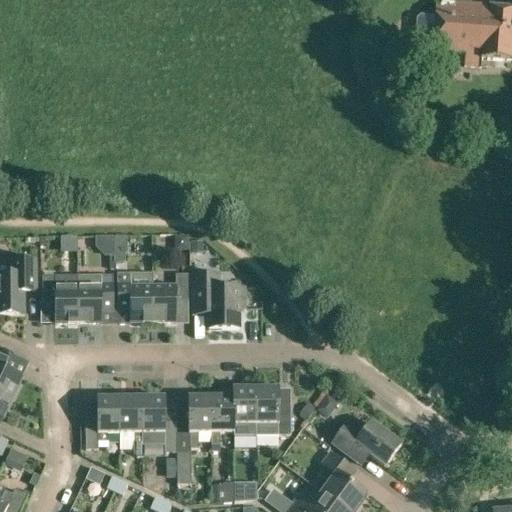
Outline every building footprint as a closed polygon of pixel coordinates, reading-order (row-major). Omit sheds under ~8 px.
[(470,69),(481,70),(482,61),(510,63),(511,32),(511,31),(511,8),(505,8),(435,4),(434,17),(420,17),(416,20),(415,37),(418,41),(432,42),(431,58),(454,59),(455,54),(465,54),(464,69),(470,69)] [(105,258),(114,258),(114,240),(96,240),(96,249),(105,258)] [(114,240),(114,258),(114,264),(125,264),(125,256),(127,256),(126,240),(114,240)] [(192,243),(192,254),(201,254),(201,243),(192,243)] [(0,275),(0,315),(24,316),(24,293),(36,293),(36,261),(11,261),(11,276),(0,275)] [(129,325),(152,324),(152,289),(152,275),(116,275),(117,318),(129,318),(129,325)] [(152,289),(152,324),(176,324),(176,304),(188,304),(188,276),(175,276),(175,289),(152,289)] [(208,317),(208,332),(238,331),(238,312),(245,312),(244,290),(219,290),(219,276),(192,276),(192,317),(208,317)] [(54,305),(54,325),(78,325),(77,290),(78,290),(78,277),(42,277),(42,306),(54,305)] [(90,290),(78,290),(77,290),(78,325),(101,325),(101,318),(113,318),(113,277),(90,277),(90,290)] [(181,325),(182,343),(192,343),(191,324),(181,325)] [(0,395),(11,400),(22,379),(3,370),(8,359),(0,355),(0,395)] [(232,400),(233,426),(248,426),(248,438),(255,438),(255,426),(255,391),(232,391),(232,399),(232,400)] [(255,426),(255,438),(289,438),(291,437),(290,413),(278,413),(278,391),(255,391),(255,426)] [(0,420),(2,421),(11,400),(0,395),(0,420)] [(336,405),(327,398),(317,413),(326,419),(336,405)] [(198,435),(210,435),(209,399),(188,400),(188,451),(198,451),(198,435)] [(209,399),(210,435),(211,435),(211,453),(219,453),(219,435),(233,435),(233,426),(232,400),(232,399),(209,399)] [(119,435),(118,400),(97,400),(97,404),(81,404),(81,424),(85,424),(85,452),(98,452),(98,444),(101,444),(104,441),(104,436),(119,435)] [(141,436),(141,400),(118,400),(119,435),(120,435),(120,452),(133,452),(133,455),(137,459),(143,459),(143,447),(141,447),(141,436)] [(164,400),(141,400),(141,436),(141,447),(143,447),(164,447),(164,455),(176,455),(176,423),(164,423),(164,400)] [(306,421),(314,411),(308,406),(300,416),(306,421)] [(368,457),(385,469),(401,447),(370,425),(362,437),(346,426),(331,446),(361,467),(368,457)] [(0,457),(1,458),(8,443),(0,438),(0,457)] [(177,479),(177,487),(191,487),(190,455),(176,455),(176,462),(177,479)] [(322,495),(345,511),(353,511),(365,496),(347,483),(355,473),(331,455),(322,466),(336,476),(322,495)] [(167,479),(177,479),(176,462),(167,462),(167,479)] [(99,487),(104,476),(94,471),(90,469),(85,480),(99,487)] [(106,491),(114,494),(120,483),(112,479),(106,491)] [(114,494),(122,498),(127,486),(120,483),(114,494)] [(211,494),(211,506),(226,506),(226,505),(233,505),(233,485),(223,485),(223,487),(211,488),(211,494)] [(233,485),(233,505),(257,503),(256,485),(233,485)] [(0,511),(19,511),(27,498),(15,491),(12,496),(4,492),(0,501),(0,511)] [(345,511),(322,495),(315,505),(301,495),(288,511),(345,511)] [(150,511),(152,511),(159,511),(163,503),(155,499),(150,511)] [(159,511),(168,511),(171,506),(163,503),(159,511)]
